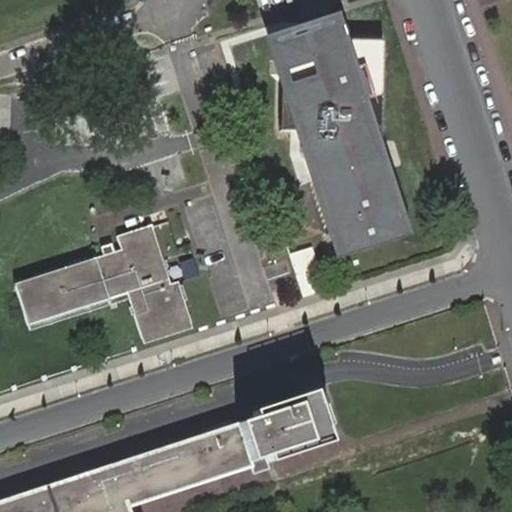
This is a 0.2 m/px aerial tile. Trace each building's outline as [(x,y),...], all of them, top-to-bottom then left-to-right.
[(378,129),(381,50),(385,49),(385,39),(346,38),(338,11),(267,32),(282,87),(282,130),(303,133),(303,142),(303,161),(311,161),(333,234),(329,235),(331,241),(337,260),(412,234),(405,216),(380,141),(378,129)] [(120,289),(128,316),(134,337),(185,322),(171,278),(162,281),(145,225),(111,235),(115,246),(8,278),(16,307),(20,319),(120,289)] [(183,280),(197,276),(192,258),(178,262),(183,280)] [(258,413),(271,449),(273,453),(325,434),(311,394),(258,413)] [(140,511),(135,495),(271,449),(258,413),(0,499),(0,511),(140,511)]
